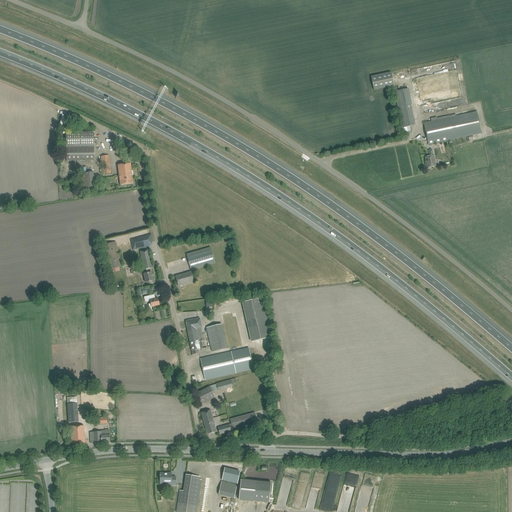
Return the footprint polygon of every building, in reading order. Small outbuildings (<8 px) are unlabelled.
[(391,72),(371,76),(374,90),(394,86),(391,72)] [(415,125),(414,120),(410,105),(411,105),(408,89),(395,92),(401,123),(402,128),(406,127),(415,125)] [(477,112),(424,123),(429,145),(481,134),(477,112)] [(66,135),(66,161),(94,160),(94,135),(66,135)] [(427,168),(432,167),(436,166),(433,156),(432,150),(428,151),(429,155),(430,155),(430,156),(425,157),(426,162),(425,162),(427,168)] [(101,156),(102,161),(103,174),(111,173),(109,155),(101,156)] [(118,165),(119,170),(120,185),(133,184),(131,164),(118,165)] [(81,173),(83,190),(94,189),(93,172),(81,173)] [(151,234),(146,235),(130,239),(133,250),(151,245),(150,242),(153,242),(151,234)] [(107,269),(121,266),(115,242),(101,245),(107,269)] [(186,254),(189,264),(194,263),(196,268),(215,263),(210,247),(186,254)] [(140,252),(144,270),(148,269),(152,268),(149,250),(140,252)] [(148,269),(144,270),(144,273),(146,283),(153,281),(151,272),(149,273),(148,269)] [(191,272),(180,275),(175,276),(178,286),(194,281),(191,272)] [(149,301),(150,303),(148,304),(149,307),(151,306),(152,307),(159,305),(158,299),(155,299),(154,295),(144,297),(145,302),(149,301)] [(243,302),(252,341),(271,337),(262,298),(243,302)] [(186,321),(190,340),(203,338),(201,328),(202,327),(200,318),(186,321)] [(222,324),(212,326),(207,327),(212,352),(227,348),(222,324)] [(203,338),(190,340),(193,355),(199,353),(199,349),(203,348),(201,341),(203,340),(202,339),(203,339),(203,338)] [(249,348),(231,352),(236,373),(253,369),(249,348)] [(236,373),(231,352),(201,359),(205,380),(236,373)] [(216,384),(218,390),(232,386),(230,380),(216,384)] [(196,393),(202,404),(215,397),(210,386),(196,393)] [(67,404),(68,422),(78,422),(77,404),(67,404)] [(202,413),(207,434),(216,432),(211,410),(202,413)] [(218,428),(218,429),(220,434),(232,431),(231,428),(232,428),(257,422),(255,412),(230,419),(231,424),(218,428)] [(71,427),(72,440),(72,445),(85,444),(84,426),(71,427)] [(90,432),(91,443),(110,442),(109,431),(100,431),(90,432)] [(225,468),(223,473),(222,480),(237,484),(240,472),(225,468)] [(176,482),(176,477),(171,477),(171,473),(160,473),(160,475),(160,476),(160,482),(167,482),(171,482),(171,485),(176,485),(176,484),(176,482)] [(356,487),(359,476),(348,473),(345,481),(351,483),(350,486),(356,487)] [(178,511),(196,511),(200,491),(201,480),(199,479),(199,477),(185,475),(183,489),(179,489),(179,492),(176,511),(178,511)] [(239,499),(269,503),(271,483),(241,479),(239,499)] [(218,495),(233,499),(237,485),(222,481),(218,495)]
